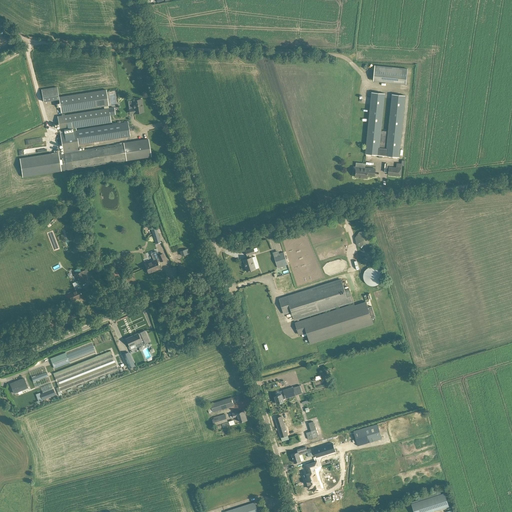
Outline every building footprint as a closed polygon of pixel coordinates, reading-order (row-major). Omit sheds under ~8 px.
[(373,80),(406,84),(408,69),(375,66),(373,80)] [(59,99),(59,97),(57,87),(41,90),(43,101),(59,99)] [(109,108),(108,106),(106,90),(77,94),(59,97),(62,113),(62,116),(64,115),(64,113),(79,110),(104,107),(104,109),(109,108)] [(381,130),(384,93),(372,92),(371,104),(367,138),(367,144),(366,149),(366,154),(399,157),(399,152),(405,95),(392,94),(389,131),(381,130)] [(134,113),(139,112),(144,112),(141,99),(138,99),(138,98),(136,99),(135,100),(133,100),(134,107),(133,109),(129,109),(130,113),(134,113)] [(63,153),(59,154),(59,152),(19,158),(23,177),(66,170),(73,169),(129,160),(133,159),(151,157),(148,140),(131,142),(126,143),(79,151),(78,145),(125,137),(130,136),(128,122),(123,123),(76,130),(76,128),(111,122),(110,120),(109,108),(104,109),(64,115),(62,116),(58,116),(60,128),(60,130),(63,153)] [(375,169),(364,168),(354,167),(353,167),(353,171),(353,172),(356,172),(355,177),(367,178),(367,176),(375,176),(375,169)] [(400,176),(401,168),(396,168),(389,167),(388,175),(400,176)] [(151,229),(155,244),(161,242),(156,227),(151,229)] [(371,240),(371,239),(371,237),(370,235),(369,234),(368,233),(366,232),(364,231),(362,231),(361,232),(359,232),(357,234),(356,235),(356,237),(355,239),(355,241),(356,242),(357,244),(358,245),(359,246),(360,246),(362,247),(363,247),(364,247),(366,247),(367,246),(368,245),(369,244),(370,243),(371,242),(371,240)] [(373,257),(373,255),(373,254),(372,253),(372,252),(371,250),(370,250),(369,249),(367,249),(366,249),(365,249),(363,249),(362,250),(361,250),(360,251),(360,253),(359,254),(359,255),(359,257),(360,258),(360,259),(361,260),(362,261),(363,261),(365,262),(366,262),(367,262),(369,261),(370,261),(371,260),(372,259),(372,258),(373,257)] [(162,253),(158,255),(157,251),(151,253),(154,260),(145,264),(146,268),(148,273),(160,268),(157,262),(160,261),(165,259),(163,255),(162,253)] [(280,256),(274,258),(277,268),(283,266),(287,265),(283,252),(279,253),(280,256)] [(249,258),(243,260),(245,264),(246,266),(245,266),(247,271),(255,269),(259,268),(255,256),(252,257),(251,254),(248,255),(249,258)] [(382,279),(382,277),(382,275),(382,273),(381,272),(380,270),(378,269),(377,268),(375,267),(373,267),(371,267),(370,267),(368,268),(366,269),(365,271),(364,272),(364,274),(363,276),(364,278),(364,279),(365,281),(366,282),(367,283),(369,284),(370,285),(372,285),(374,285),(376,285),(377,284),(379,283),(380,282),(381,280),(382,279)] [(76,290),(68,294),(70,298),(71,299),(71,301),(75,299),(78,298),(82,296),(79,289),(81,288),(79,284),(86,281),(85,278),(90,276),(87,269),(75,274),(78,281),(72,283),(76,290)] [(341,279),(340,279),(338,280),(280,298),(285,314),(292,312),(295,320),(297,320),(298,321),(299,321),(299,319),(352,302),(352,304),(354,304),(349,289),(345,290),(341,279)] [(372,306),(368,308),(366,301),(354,305),(354,304),(352,304),(299,321),(298,321),(295,322),(299,335),(307,333),(310,344),(373,324),(371,318),(375,317),(372,306)] [(136,347),(150,342),(147,335),(145,330),(140,333),(138,334),(126,339),(129,346),(134,344),(136,347)] [(69,360),(95,350),(92,344),(66,354),(66,352),(50,358),(54,368),(69,362),(69,360)] [(118,369),(113,355),(111,351),(53,373),(55,378),(59,387),(56,388),(59,395),(62,394),(61,392),(118,369)] [(122,355),(128,369),(135,366),(129,352),(122,355)] [(33,382),(48,376),(47,372),(32,378),(33,382)] [(12,388),(14,394),(28,388),(26,383),(24,378),(10,384),(12,388)] [(277,403),(282,402),(284,401),(283,398),(285,397),(286,398),(295,395),(293,387),(288,389),(283,390),(284,393),(281,394),(275,396),(277,403)] [(53,389),(40,394),(42,400),(56,395),(53,389)] [(209,413),(213,412),(233,406),(231,397),(211,404),(207,405),(209,413)] [(240,422),(242,421),(247,420),(244,411),(239,412),(239,411),(232,413),(234,417),(238,416),(240,422)] [(225,414),(213,418),(213,419),(212,419),(214,426),(227,421),(225,414)] [(281,437),(288,435),(282,416),(280,417),(275,418),(281,437)] [(222,424),(223,428),(230,426),(230,425),(235,424),(233,420),(222,424)] [(311,431),(306,433),(308,439),(318,436),(318,435),(313,421),(309,423),(311,431)] [(377,424),(354,431),(358,446),(382,439),(377,424)] [(333,443),(314,449),(317,457),(316,456),(327,452),(327,454),(335,451),(333,443)] [(306,478),(309,488),(313,487),(314,491),(319,490),(318,486),(315,486),(314,483),(318,481),(315,471),(314,471),(313,468),(318,466),(317,461),(306,465),(309,473),(307,473),(308,478),(306,478)] [(413,511),(431,511),(449,506),(445,492),(411,503),(413,511)] [(224,511),(257,511),(255,502),(224,511)]
